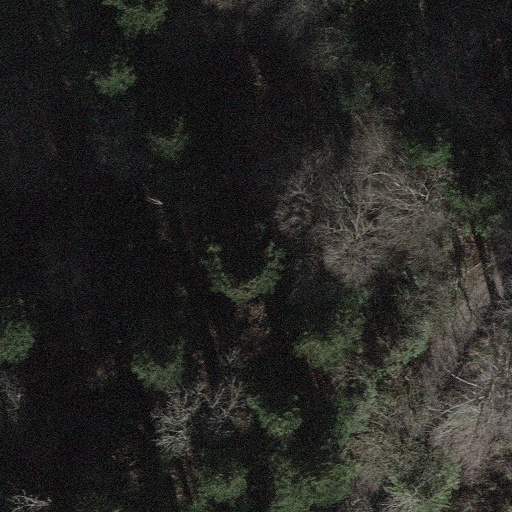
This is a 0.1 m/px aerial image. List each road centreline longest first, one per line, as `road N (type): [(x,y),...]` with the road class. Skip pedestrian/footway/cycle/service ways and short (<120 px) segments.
road 1 (track): [(511,274),(353,511)]
road 2 (track): [(235,0),(198,28),(26,118),(0,116)]
